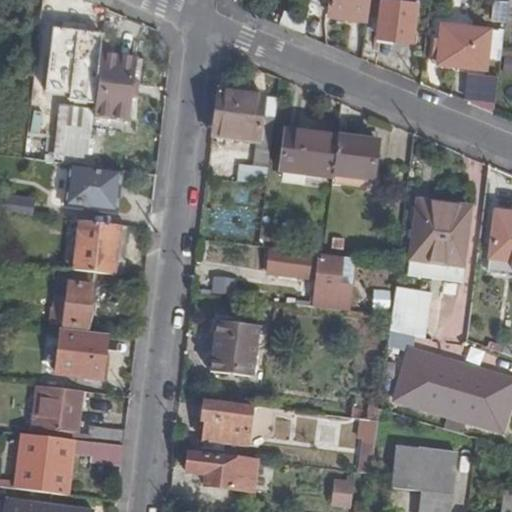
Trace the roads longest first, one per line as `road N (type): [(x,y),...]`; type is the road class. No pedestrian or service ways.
road 1 (residential): [(139,511),(198,21)]
road 2 (residential): [(198,21),(511,158)]
